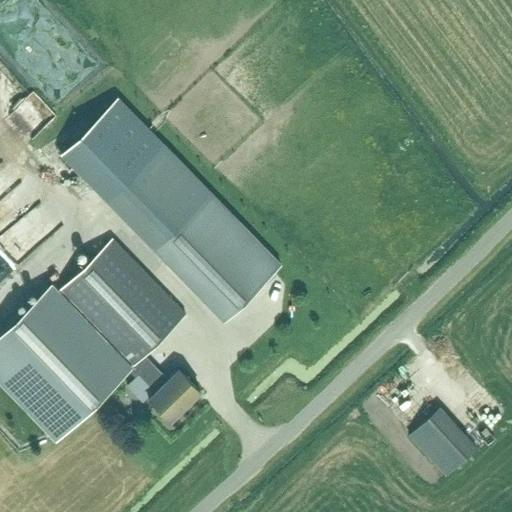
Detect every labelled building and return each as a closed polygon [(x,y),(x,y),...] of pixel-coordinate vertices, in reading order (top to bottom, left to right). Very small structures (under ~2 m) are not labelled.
[(222,318),(279,263),(116,95),(59,151),(222,318)] [(0,183),(24,160),(11,147),(0,158),(0,183)] [(0,220),(33,189),(20,175),(0,194),(0,220)] [(24,246),(70,204),(52,184),(6,226),(24,246)] [(184,312),(111,237),(58,289),(50,280),(0,328),(0,380),(54,436),(126,368),(133,375),(136,373),(153,390),(147,396),(169,419),(198,390),(176,367),(166,377),(142,352),(184,312)] [(1,240),(0,241),(0,271),(2,273),(18,253),(1,240)] [(491,423),(511,404),(468,361),(449,380),(491,423)] [(444,474),(474,445),(437,406),(407,434),(444,474)]
